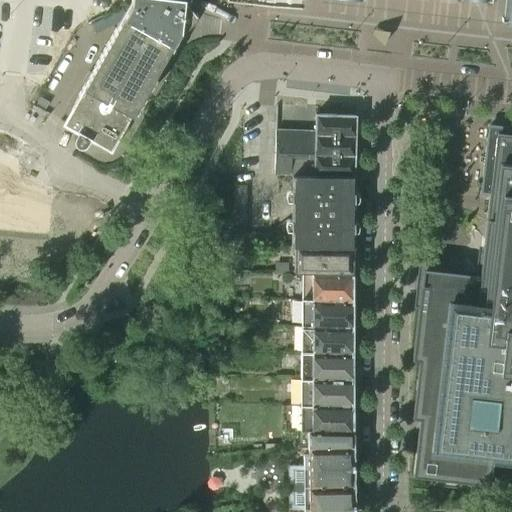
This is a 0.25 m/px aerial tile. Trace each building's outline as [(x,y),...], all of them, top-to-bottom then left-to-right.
[(130,0),(131,2),(62,124),(76,133),(74,137),(73,138),(73,140),(73,141),(74,143),(74,144),(75,145),(76,146),(78,147),(79,147),(81,148),(83,147),(85,146),(86,145),(87,144),(89,140),(110,151),(180,29),(197,15),(184,0),(130,0)] [(511,0),(503,0),(502,17),(501,21),(505,22),(506,22),(506,26),(511,26),(511,0)] [(269,21),(269,23),(359,34),(360,32),(269,21)] [(357,49),(266,39),(266,41),(357,51),(357,49)] [(275,174),(292,175),(314,175),(354,176),(355,115),(315,114),(315,130),(276,129),(275,174)] [(417,307),(411,359),(418,360),(411,418),(420,419),(418,435),(417,435),(412,476),(413,476),(434,479),(437,479),(457,481),(490,485),(493,457),(511,458),(511,128),(497,126),(489,125),(488,131),(481,190),(480,189),(479,193),(483,194),(483,192),(489,193),(486,214),(485,225),(478,224),(474,227),(473,226),(471,226),(470,241),(471,242),(444,264),(444,267),(444,271),(423,268),(422,273),(421,273),(421,276),(422,276),(420,291),(419,291),(419,292),(417,307)] [(314,175),(292,175),(291,245),(354,246),(354,176),(314,175)] [(0,221),(23,224),(22,229),(45,232),(47,208),(39,208),(41,194),(44,194),(45,193),(21,190),(22,184),(1,182),(0,190),(0,221)] [(223,228),(246,229),(246,185),(234,185),(234,208),(223,228)] [(216,244),(271,245),(271,234),(221,233),(216,243),(216,244)] [(354,247),(293,246),(294,272),(302,273),(353,273),(353,257),(354,257),(354,247)] [(302,273),(302,299),(353,300),(353,273),(302,273)] [(302,299),(302,326),(353,326),(353,300),(302,299)] [(302,326),(301,352),(353,353),(353,326),(302,326)] [(301,352),(301,378),(352,379),(353,353),(301,352)] [(301,378),(301,405),(352,404),(352,379),(301,378)] [(300,431),(308,431),(352,431),(352,404),(301,405),(300,431)] [(300,447),(308,447),(352,447),(352,431),(308,431),(300,431),(300,447)] [(289,465),(289,487),(353,486),(352,447),(308,447),(308,455),(303,455),(303,465),(289,465)] [(353,511),(353,486),(289,487),(290,508),(304,508),(304,511),(353,511)]
